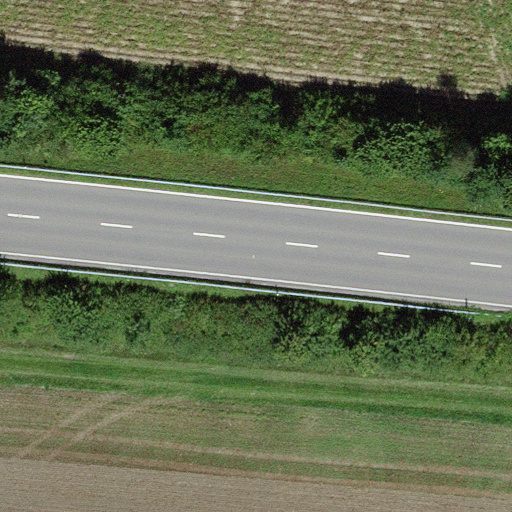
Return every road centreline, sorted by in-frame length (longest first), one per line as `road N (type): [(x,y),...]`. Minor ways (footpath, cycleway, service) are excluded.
road 1 (primary): [(511,269),(0,213)]
road 2 (track): [(0,82),(511,121)]
